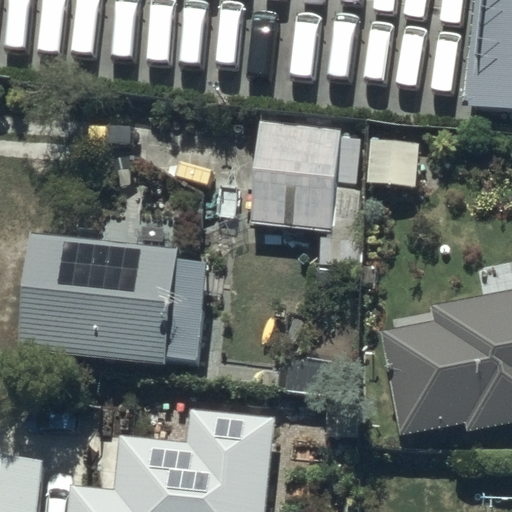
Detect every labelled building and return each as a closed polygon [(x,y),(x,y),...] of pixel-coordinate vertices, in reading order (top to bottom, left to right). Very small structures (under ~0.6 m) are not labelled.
[(250,0),(88,0),(86,23),(245,41),(250,0)] [(511,0),(486,0),(475,106),(511,110),(511,0)] [(337,26),(253,18),(246,95),(330,103),(337,26)] [(409,27),(356,21),(346,102),(399,108),(409,27)] [(167,114),(166,147),(245,150),(246,117),(167,114)] [(344,138),(264,130),(253,237),(333,245),(344,138)] [(376,137),(373,182),(423,185),(426,140),(376,137)] [(190,251),(44,236),(32,351),(179,366),(180,356),(209,359),(215,304),(185,301),(190,251)] [(511,295),(446,308),(449,321),(393,332),(412,432),(475,421),(477,431),(511,424),(511,295)] [(340,408),(298,405),(294,460),(335,463),(340,408)] [(123,488),(77,483),(74,511),(274,511),(284,418),(199,409),(195,442),(128,435),(123,488)] [(47,511),(53,460),(0,453),(0,511),(47,511)]
